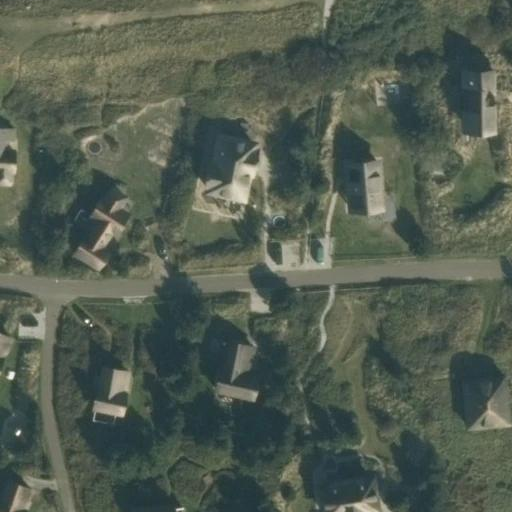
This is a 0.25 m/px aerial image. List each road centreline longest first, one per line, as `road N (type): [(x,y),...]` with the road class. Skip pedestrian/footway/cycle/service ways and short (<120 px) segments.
road 1 (unclassified): [(63,281),(511,268)]
road 2 (unclassified): [(71,511),(51,397),(63,281)]
